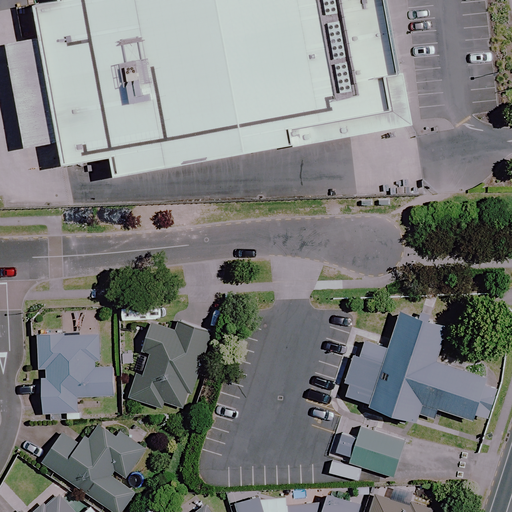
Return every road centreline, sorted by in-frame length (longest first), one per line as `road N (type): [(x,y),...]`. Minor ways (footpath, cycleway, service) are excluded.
road 1 (residential): [(5,258),(222,242),(381,246)]
road 2 (residential): [(0,453),(10,420),(5,258)]
